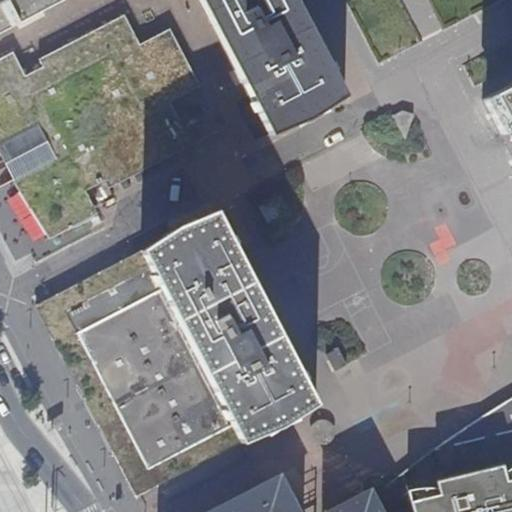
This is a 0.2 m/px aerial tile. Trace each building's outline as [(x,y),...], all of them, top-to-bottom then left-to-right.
[(0,0),(0,34),(65,0),(0,0)] [(344,97),(293,0),(199,0),(245,87),(271,137),(306,122),(344,97)] [(110,191),(193,147),(170,104),(200,88),(170,30),(139,46),(124,17),(41,60),(45,68),(25,78),(13,55),(0,61),(0,149),(1,150),(0,148),(0,140),(11,135),(15,143),(39,130),(56,161),(31,174),(35,182),(21,189),(17,181),(14,183),(12,184),(36,221),(49,242),(98,217),(86,193),(105,183),(110,191)] [(511,85),(487,98),(487,99),(503,130),(501,131),(504,136),(505,135),(509,133),(511,139),(511,85)] [(503,130),(487,99),(487,98),(483,101),(501,137),(504,136),(501,131),(503,130)] [(31,174),(56,161),(39,130),(15,143),(11,135),(0,140),(0,148),(1,150),(0,149),(0,156),(14,183),(17,181),(21,189),(35,182),(31,174)] [(312,405),(215,215),(176,229),(143,249),(160,288),(74,334),(145,467),(231,423),(240,440),(279,428),(312,405)] [(511,511),(511,397),(499,405),(462,428),(400,472),(407,511),(379,511),(367,488),(322,511),(511,511)] [(294,511),(275,475),(204,511),(294,511)]
